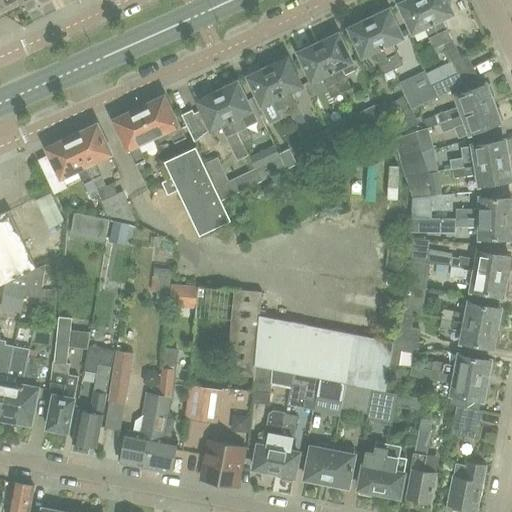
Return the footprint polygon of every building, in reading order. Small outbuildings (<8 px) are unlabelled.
[(17,3),(22,0),(0,0),(0,11),(8,7),(9,10),(18,5),(17,3)] [(434,49),(444,44),(422,0),(401,0),(400,1),(402,4),(400,4),(413,32),(424,27),(434,49)] [(453,13),(448,3),(446,0),(422,0),(444,44),(451,60),(463,85),(478,78),(472,67),(468,69),(443,18),(453,13)] [(402,37),(398,28),(389,10),(387,10),(386,8),(376,12),(378,15),(370,19),(393,68),(402,64),(392,43),(402,37)] [(384,73),(393,68),(370,19),(361,23),(359,20),(350,25),(351,28),(349,29),(363,57),(373,51),(384,73)] [(352,62),(347,52),(338,34),(336,35),(335,32),(326,36),(327,39),(319,43),(343,92),(352,88),(342,67),(352,62)] [(333,97),(343,92),(319,43),(310,47),(309,45),(299,49),(301,52),(299,53),(312,81),(323,76),(333,97)] [(302,86),(297,76),(288,58),(286,59),(285,56),(276,60),(277,63),(268,67),(292,117),(297,127),(306,123),(291,91),(302,86)] [(438,97),(463,85),(451,60),(425,72),(429,79),(438,97)] [(283,121),(292,117),(268,67),(260,71),(259,69),(249,73),(251,76),(249,77),(262,105),(273,100),(283,121)] [(413,109),(438,97),(429,79),(404,91),(406,95),(413,109)] [(256,121),(246,100),(238,82),(236,83),(235,80),(225,85),(227,87),(218,92),(241,141),(251,137),(245,126),(256,121)] [(460,106),(438,114),(441,123),(493,103),(491,96),(493,95),(490,85),(487,86),(486,84),(456,95),(460,106)] [(241,141),(218,92),(209,95),(208,93),(199,97),(200,100),(198,101),(202,109),(202,110),(211,128),(211,129),(222,124),(233,145),(240,161),(248,157),(241,141)] [(396,118),(413,109),(406,95),(389,103),(396,118)] [(153,100),(139,107),(153,137),(168,130),(174,143),(187,137),(183,128),(180,129),(164,96),(154,101),(153,100)] [(385,117),(378,102),(360,110),(368,126),(385,117)] [(454,127),(458,138),(500,122),(500,120),(503,119),(499,109),(496,110),(493,103),(441,123),(444,130),(454,127)] [(125,115),(115,120),(136,164),(146,160),(138,144),(153,137),(139,107),(125,114),(125,115)] [(190,133),(201,128),(194,113),(193,110),(182,115),(190,133)] [(435,115),(424,119),(427,127),(438,124),(435,115)] [(336,134),(341,144),(363,134),(358,124),(336,134)] [(83,132),(73,137),(98,191),(107,187),(95,161),(111,154),(97,126),(94,127),(93,125),(82,130),(83,132)] [(400,158),(426,151),(419,130),(394,139),(400,158)] [(52,147),(49,149),(62,177),(79,169),(91,195),(98,191),(73,137),(62,142),(61,140),(51,145),(52,147)] [(318,139),(305,145),(306,146),(312,158),(324,152),(318,139)] [(475,156),(451,160),(453,169),(508,160),(507,153),(510,152),(508,142),(505,142),(505,140),(473,145),(475,156)] [(223,201),(219,193),(197,145),(165,160),(172,175),(163,179),(169,191),(178,187),(201,235),(232,220),(223,201)] [(256,172),(261,183),(286,171),(281,158),(276,149),(265,155),(266,157),(252,164),(256,172)] [(286,171),(301,163),(295,151),(281,158),(286,171)] [(406,176),(427,173),(432,172),(426,151),(400,158),(406,176)] [(508,160),(453,169),(454,178),(478,174),(480,186),(511,180),(511,178),(511,167),(509,167),(508,160)] [(243,192),(261,183),(256,172),(238,181),(243,192)] [(413,197),(423,197),(431,196),(427,173),(406,176),(413,197)] [(219,193),(223,201),(236,195),(232,186),(219,193)] [(41,211),(57,203),(51,193),(46,195),(36,200),(41,211)] [(457,208),(456,217),(511,218),(511,197),(481,197),(480,208),(457,208)] [(130,205),(128,205),(108,214),(109,215),(112,216),(135,221),(136,220),(130,205)] [(0,285),(27,273),(37,269),(10,211),(10,210),(0,214),(0,285)] [(108,221),(73,215),(69,238),(104,245),(108,221)] [(411,217),(409,230),(427,231),(427,217),(411,217)] [(443,217),(443,231),(452,231),(456,227),(456,225),(456,217),(451,217),(443,217)] [(511,218),(456,217),(456,225),(480,226),(480,238),(511,238),(511,218)] [(110,242),(125,245),(129,225),(113,223),(110,242)] [(431,241),(424,240),(408,238),(406,261),(428,264),(431,241)] [(449,256),(447,267),(451,267),(507,277),(508,269),(511,269),(511,263),(511,258),(510,258),(510,256),(474,250),(472,261),(449,256)] [(432,265),(428,264),(406,261),(403,285),(429,290),(432,265)] [(45,265),(37,269),(27,273),(24,293),(39,296),(45,265)] [(168,304),(170,284),(171,268),(153,266),(151,290),(155,291),(154,302),(168,304)] [(447,267),(445,274),(469,278),(467,290),(503,296),(504,294),(507,295),(508,284),(505,283),(507,277),(451,267),(447,267)] [(23,287),(5,283),(0,311),(18,314),(23,287)] [(170,284),(168,304),(195,306),(197,286),(170,284)] [(424,315),(429,290),(403,285),(399,311),(416,314),(424,315)] [(41,303),(40,308),(47,309),(49,309),(51,308),(55,305),(55,299),(56,291),(54,291),(43,290),(41,303)] [(443,308),(441,319),(497,329),(498,321),(501,321),(503,311),(500,310),(501,308),(481,304),(469,302),(467,313),(443,308)] [(413,329),(416,314),(399,311),(394,338),(423,343),(425,331),(413,329)] [(256,363),(273,366),(293,370),(386,388),(394,338),(260,312),(256,363)] [(441,319),(440,326),(463,331),(461,342),(473,344),(493,348),(493,346),(496,347),(498,336),(496,335),(497,329),(441,319)] [(68,431),(74,399),(78,377),(68,375),(70,367),(65,366),(70,321),(58,320),(52,371),(50,394),(54,395),(48,427),(68,431)] [(420,354),(423,343),(394,338),(390,363),(402,365),(405,352),(420,354)] [(0,415),(14,347),(4,345),(5,342),(0,340),(0,415)] [(14,347),(0,415),(0,417),(20,422),(23,405),(20,404),(29,357),(27,357),(29,350),(14,347)] [(116,352),(108,402),(124,404),(132,355),(116,352)] [(433,360),(431,371),(487,381),(488,373),(491,373),(493,363),(490,362),(491,360),(471,356),(459,354),(457,365),(433,360)] [(23,405),(20,422),(31,424),(39,388),(35,387),(40,359),(29,357),(20,404),(23,405)] [(256,363),(255,373),(253,392),(271,393),(272,385),(290,388),(293,370),(273,366),(256,363)] [(107,394),(105,394),(110,368),(100,366),(91,412),(79,410),(73,442),(89,445),(90,443),(96,444),(96,446),(97,446),(107,394)] [(174,368),(162,367),(160,393),(172,394),(174,368)] [(412,367),(410,374),(430,378),(453,383),(451,394),(464,397),(483,400),(484,398),(487,399),(489,388),(486,388),(487,381),(431,371),(412,367)] [(317,402),(321,378),(296,374),(293,385),(307,388),(305,400),(317,402)] [(345,395),(347,383),(321,378),(317,402),(329,404),(331,392),(345,395)] [(369,414),(374,388),(347,383),(345,395),(342,409),(369,414)] [(217,423),(222,391),(190,386),(185,418),(217,423)] [(374,388),(369,414),(380,416),(381,408),(397,411),(400,393),(386,391),(374,388)] [(135,432),(127,430),(121,462),(148,467),(159,404),(159,405),(161,394),(150,392),(145,415),(137,420),(135,432)] [(423,398),(400,393),(398,406),(421,411),(424,399),(424,398),(423,398)] [(170,407),(159,405),(159,404),(148,467),(172,472),(178,440),(171,439),(175,417),(170,413),(168,413),(170,407)] [(483,410),(463,406),(457,405),(451,433),(477,438),(483,410)] [(259,446),(254,468),(276,472),(288,414),(286,414),(286,413),(274,411),(270,414),(267,430),(260,434),(257,446),(259,446)] [(288,414),(276,472),(282,473),(281,478),(292,480),(293,475),(294,475),(299,453),(291,451),(298,416),(288,414)] [(431,502),(435,482),(437,473),(424,470),(427,454),(432,432),(419,430),(414,451),(411,466),(413,466),(411,478),(407,497),(418,500),(417,502),(428,504),(428,502),(431,502)] [(245,447),(210,440),(202,479),(237,486),(245,447)] [(312,447),(306,478),(309,478),(308,481),(320,483),(320,480),(328,482),(335,445),(318,442),(317,448),(312,447)] [(360,488),(359,493),(371,496),(372,491),(380,492),(390,445),(377,443),(375,453),(367,451),(360,488)] [(335,445),(328,482),(334,483),(333,486),(345,488),(346,485),(348,486),(354,455),(349,454),(350,448),(335,445)] [(390,445),(380,492),(399,496),(407,458),(398,457),(400,447),(390,445)] [(449,497),(451,497),(449,506),(451,506),(453,509),(462,511),(465,509),(476,511),(485,464),(468,461),(465,477),(453,475),(449,497)] [(29,511),(31,505),(34,486),(14,482),(8,511),(29,511)]
